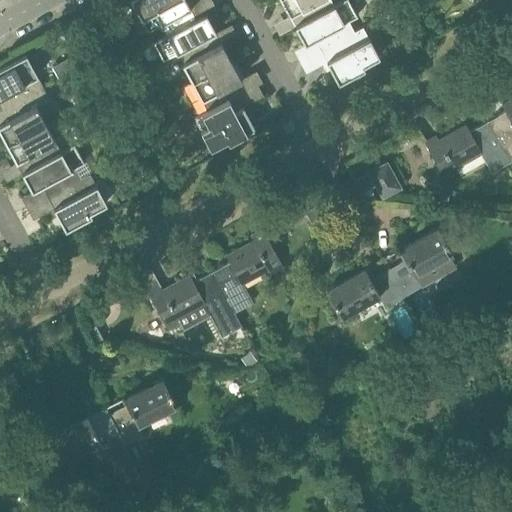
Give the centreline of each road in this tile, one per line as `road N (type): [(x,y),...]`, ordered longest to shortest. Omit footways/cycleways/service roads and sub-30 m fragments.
road 1 (unclassified): [(44,288),(317,145)]
road 2 (unclassified): [(317,145),(511,37)]
road 3 (unclassified): [(317,145),(239,0)]
